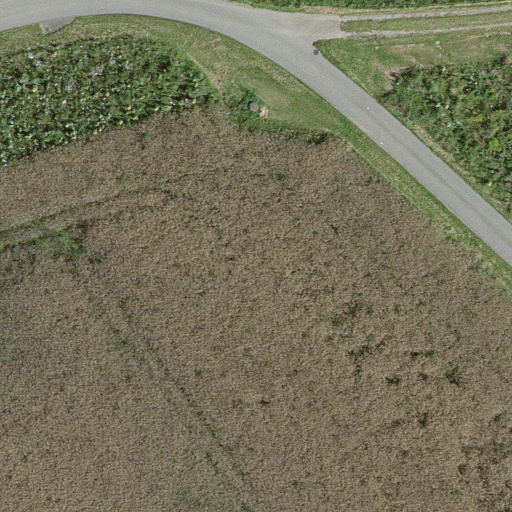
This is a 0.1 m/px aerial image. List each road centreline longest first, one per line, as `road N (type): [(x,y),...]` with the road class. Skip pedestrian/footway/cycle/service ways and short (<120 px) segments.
road 1 (track): [(148,0),(233,20),(316,74),(511,252)]
road 2 (track): [(511,16),(333,25),(233,20)]
